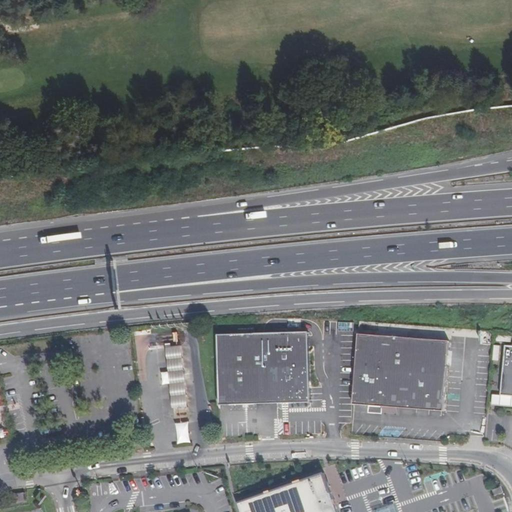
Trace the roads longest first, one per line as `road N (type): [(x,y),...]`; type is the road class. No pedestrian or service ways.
road 1 (trunk): [(0,329),(299,297),(511,293)]
road 2 (residential): [(511,475),(494,461),(355,449),(249,451),(58,473)]
road 3 (trunk): [(110,280),(137,293),(511,277)]
road 4 (trunk): [(110,280),(511,239)]
road 5 (trunk): [(511,164),(226,205),(199,227)]
road 6 (trunk): [(511,202),(199,227)]
road 7 (trunk): [(199,227),(0,250)]
